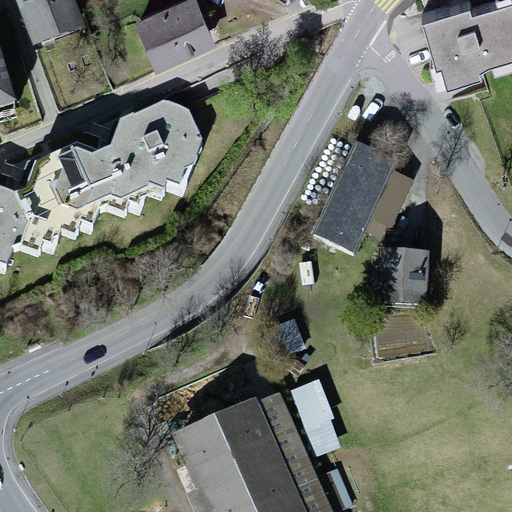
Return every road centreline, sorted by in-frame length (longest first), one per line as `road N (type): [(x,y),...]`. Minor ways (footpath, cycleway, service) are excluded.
road 1 (residential): [(0,398),(160,319),(215,282),(240,254),(373,11)]
road 2 (residential): [(0,147),(348,7),(373,11)]
road 3 (residential): [(373,11),(405,81),(511,233)]
